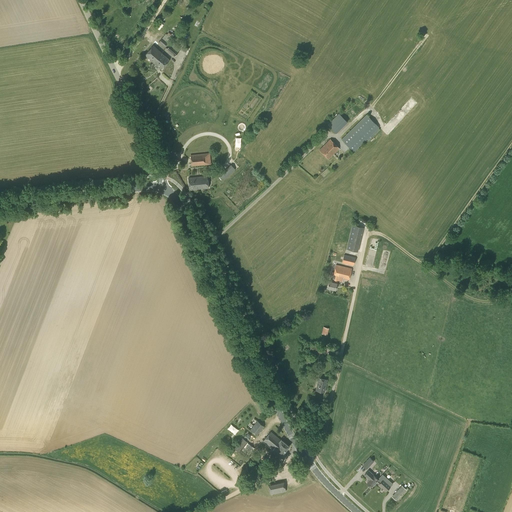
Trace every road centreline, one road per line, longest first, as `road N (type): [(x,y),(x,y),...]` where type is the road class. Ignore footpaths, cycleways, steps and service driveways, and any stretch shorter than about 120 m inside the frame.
road 1 (secondary): [(356,511),(296,447),(162,187)]
road 2 (track): [(305,458),(320,446),(357,285)]
road 3 (secondary): [(162,187),(0,204)]
road 4 (unclassified): [(162,187),(164,172),(116,73)]
